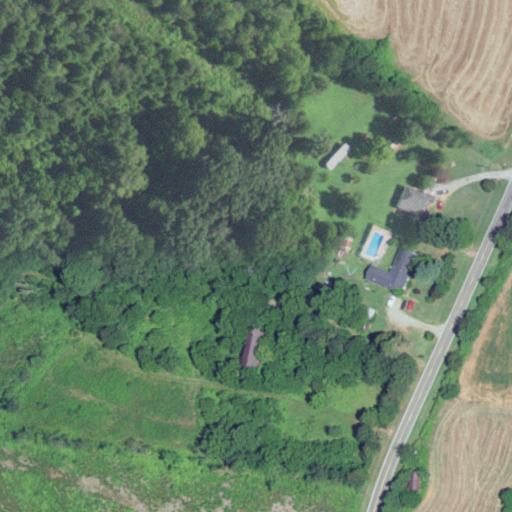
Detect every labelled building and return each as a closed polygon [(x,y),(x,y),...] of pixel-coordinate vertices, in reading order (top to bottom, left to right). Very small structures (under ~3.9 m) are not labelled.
[(348,147),(341,143),(325,166),(332,170),(348,147)] [(431,195),(404,186),(397,206),(424,215),(431,195)] [(370,281),(409,294),(422,255),(403,248),(395,272),(375,266),(370,281)] [(275,321),(257,317),(247,368),(265,371),(275,321)] [(413,497),(424,498),(425,472),(414,472),(413,497)]
